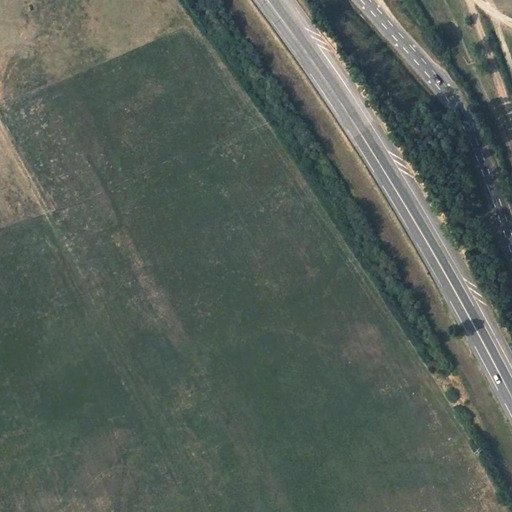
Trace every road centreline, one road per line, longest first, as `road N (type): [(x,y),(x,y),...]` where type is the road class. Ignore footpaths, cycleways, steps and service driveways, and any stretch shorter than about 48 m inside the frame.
road 1 (primary): [(511,391),(364,126),(275,0)]
road 2 (tertiary): [(511,245),(458,111),(362,0)]
